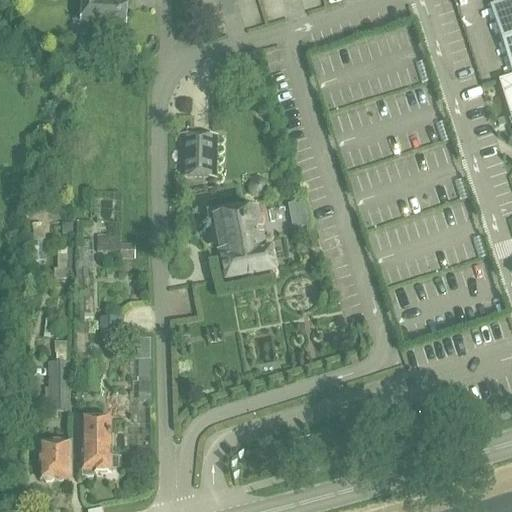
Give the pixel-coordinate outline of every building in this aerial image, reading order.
[(82,0),(80,25),(124,30),(126,0),(82,0)] [(511,0),(490,8),(511,74),(511,77),(498,82),(511,123),(511,0)] [(497,120),(499,127),(507,125),(504,117),(497,120)] [(179,181),(216,181),(216,138),(180,138),(179,181)] [(212,217),(225,282),(273,273),(269,251),(264,252),(256,208),(212,217)] [(72,234),(72,224),(62,224),(62,234),(72,234)] [(119,260),(135,260),(135,246),(121,245),(121,239),(97,238),(97,252),(119,253),(119,260)] [(56,249),(56,270),(62,270),(62,281),(72,281),(72,271),(73,271),(73,249),(56,249)] [(99,334),(100,344),(125,343),(124,318),(99,319),(99,334)] [(150,341),(128,342),(128,363),(151,362),(150,341)] [(48,366),(50,413),(72,413),(70,365),(48,366)] [(78,382),(78,396),(99,395),(98,367),(81,368),(81,382),(78,382)] [(83,422),(83,449),(89,449),(89,446),(94,446),(94,452),(112,453),(111,421),(83,422)] [(41,446),(41,482),(60,481),(60,480),(71,480),(71,446),(41,446)] [(83,449),(84,477),(95,477),(95,473),(112,472),(112,453),(94,452),(94,446),(89,446),(89,449),(83,449)] [(157,462),(136,462),(136,482),(156,482),(157,462)]
